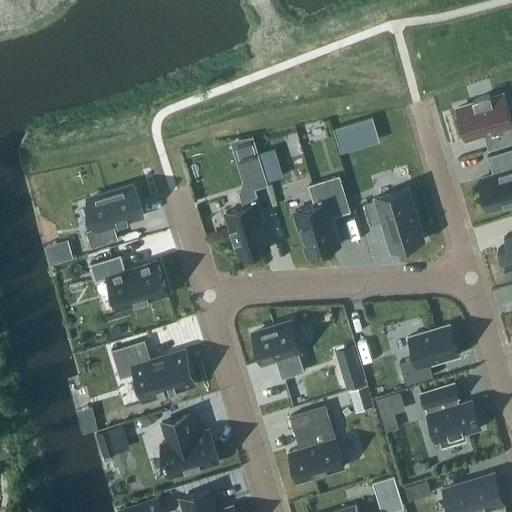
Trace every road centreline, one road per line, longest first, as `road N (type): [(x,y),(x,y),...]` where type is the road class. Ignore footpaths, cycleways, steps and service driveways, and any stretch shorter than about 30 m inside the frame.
road 1 (residential): [(469,279),(205,293)]
road 2 (residential): [(205,293),(271,511)]
road 3 (residential): [(421,114),(469,279)]
road 4 (residential): [(469,279),(511,420)]
